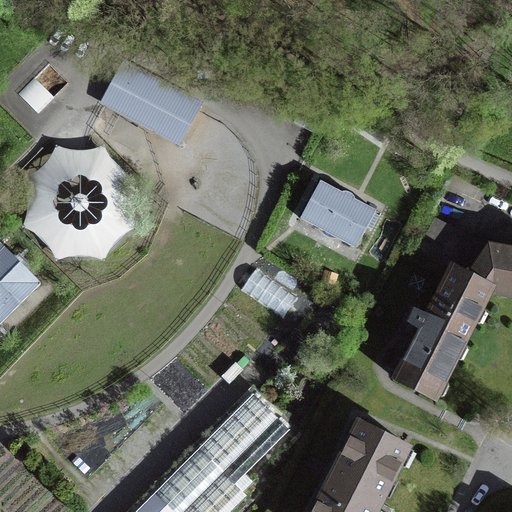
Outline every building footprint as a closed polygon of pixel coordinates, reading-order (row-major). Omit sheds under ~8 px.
[(125,65),(106,102),(123,111),(130,96),(141,102),(140,106),(183,129),(194,108),(159,90),(162,85),(125,65)] [(57,149),(27,181),(27,225),(58,257),(103,256),(134,225),(134,181),(102,149),(57,149)] [(376,210),(320,180),(300,218),(318,229),(320,226),(327,224),(336,228),(338,236),(336,238),(356,248),(376,210)] [(418,250),(453,268),(490,287),(490,291),(511,295),(511,257),(487,252),(488,249),(433,221),(418,250)] [(0,243),(0,323),(40,284),(0,243)] [(396,378),(435,398),(490,291),(490,287),(453,268),(439,294),(445,296),(434,318),(415,311),(412,316),(409,322),(426,333),(416,354),(411,351),(396,378)] [(287,314),(297,292),(253,271),(242,292),(287,314)] [(253,394),(135,511),(231,511),(247,496),(243,493),(254,482),(233,462),(277,418),(253,394)] [(408,446),(359,421),(329,481),(312,511),(374,511),(379,504),(408,446)]
